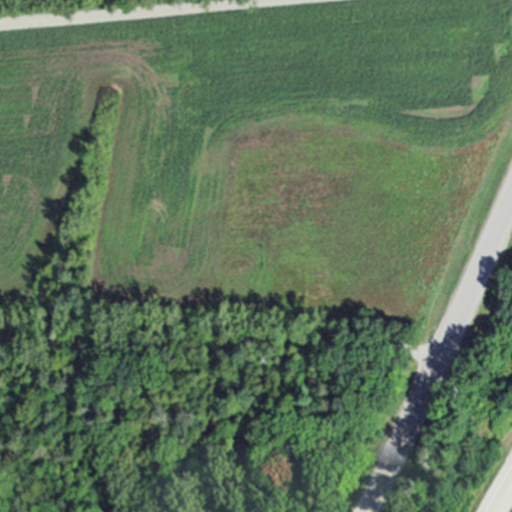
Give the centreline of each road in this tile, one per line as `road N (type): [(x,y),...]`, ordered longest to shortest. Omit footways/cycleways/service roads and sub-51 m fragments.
road 1 (tertiary): [(370,511),(511,203)]
road 2 (residential): [(283,0),(0,25)]
